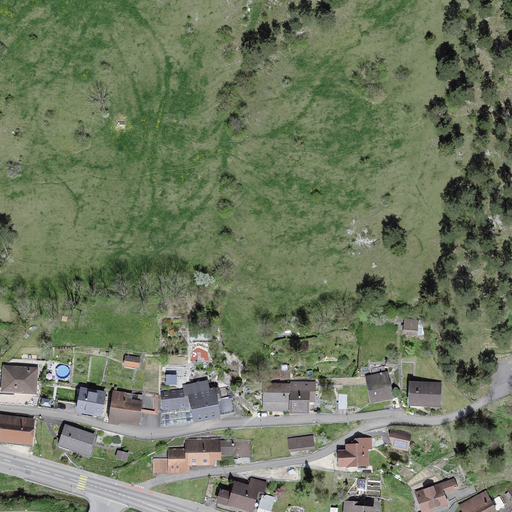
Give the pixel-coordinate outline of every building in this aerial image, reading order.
[(420,322),(404,321),(404,327),(401,326),(401,329),(403,329),(403,334),(420,336),(420,335),(423,335),(420,322)] [(138,360),(125,358),(124,366),(137,368),(138,360)] [(367,378),(371,402),(389,398),(387,388),(390,388),(389,383),(387,384),(383,367),(369,370),(371,377),(367,378)] [(34,371),(5,369),(3,390),(33,392),(34,371)] [(187,395),(162,400),(166,416),(193,411),(195,424),(218,420),(217,416),(233,412),(232,405),(231,405),(229,397),(218,399),(216,390),(208,391),(206,383),(186,387),(187,395)] [(290,383),(290,385),(289,385),(289,411),(308,412),(309,402),(315,402),(315,383),(290,383)] [(439,385),(409,384),(409,405),(439,406),(439,385)] [(289,411),(289,385),(263,385),(263,411),(289,411)] [(93,414),(101,415),(104,397),(79,392),(76,411),(81,412),(81,415),(92,417),(93,414)] [(143,411),(157,413),(157,410),(157,396),(145,394),(144,398),(113,392),(108,420),(117,422),(137,425),(138,418),(140,418),(142,417),(143,411)] [(55,401),(39,399),(37,408),(54,410),(55,401)] [(0,441),(31,445),(33,423),(31,423),(31,419),(15,418),(15,421),(0,419),(0,441)] [(59,445),(87,455),(93,437),(64,427),(59,445)] [(405,449),(408,434),(393,431),(391,442),(392,446),(405,449)] [(313,435),(288,438),(289,452),(314,449),(313,435)] [(217,455),(234,455),(233,442),(219,443),(219,439),(186,440),(187,450),(167,451),(167,459),(152,459),(152,474),(168,474),(169,473),(169,471),(187,471),(187,465),(211,465),(211,455),(217,455)] [(352,443),(353,445),(346,446),(346,452),(338,452),(338,468),(339,468),(339,466),(365,465),(364,449),(370,449),(369,439),(355,440),(352,443)] [(129,457),(119,454),(117,461),(127,464),(129,457)] [(231,494),(220,491),(218,500),(217,503),(228,506),(229,504),(252,510),(257,493),(262,494),(265,484),(250,480),(247,488),(233,484),(231,494)] [(415,494),(420,511),(422,511),(446,504),(442,493),(445,492),(446,493),(455,490),(451,481),(415,494)] [(493,511),(495,511),(503,506),(498,497),(490,501),(488,498),(485,492),(458,506),(461,511),(493,511)] [(258,507),(271,510),(274,499),(261,496),(258,507)] [(372,511),(373,509),(354,507),(354,503),(345,502),(344,511),(372,511)]
